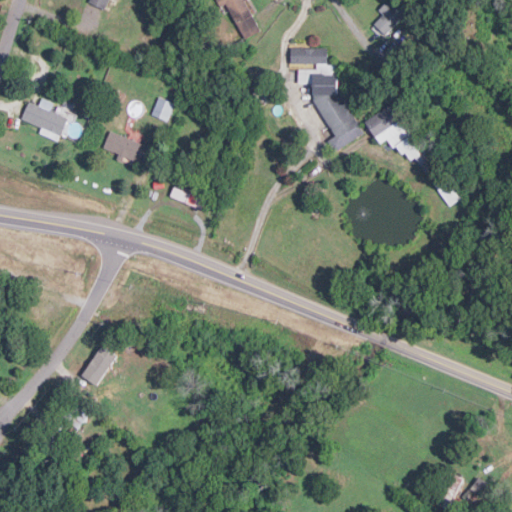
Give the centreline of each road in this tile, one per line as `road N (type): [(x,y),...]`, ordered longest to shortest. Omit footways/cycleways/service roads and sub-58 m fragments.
road 1 (primary): [(511,387),(168,252),(0,215)]
road 2 (residential): [(130,240),(78,328),(0,425)]
